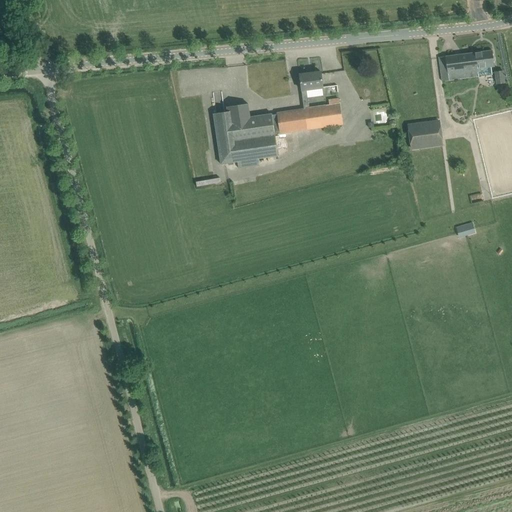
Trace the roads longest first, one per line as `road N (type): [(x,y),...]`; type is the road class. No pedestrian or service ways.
road 1 (unclassified): [(37,70),(511,19)]
road 2 (unclassified): [(154,511),(37,70)]
